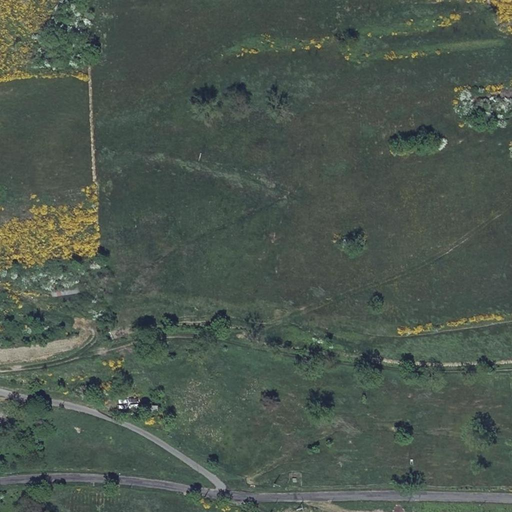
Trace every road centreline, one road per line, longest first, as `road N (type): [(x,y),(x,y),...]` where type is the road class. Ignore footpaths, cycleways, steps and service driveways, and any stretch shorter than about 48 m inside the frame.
road 1 (track): [(511,367),(340,361),(199,334),(0,369)]
road 2 (secondary): [(511,499),(222,494)]
road 3 (unclassified): [(0,392),(112,419),(170,450),(222,494)]
road 4 (secondary): [(222,494),(112,479),(0,481)]
